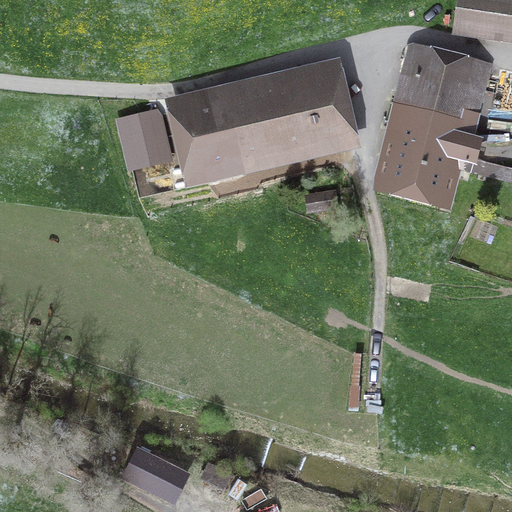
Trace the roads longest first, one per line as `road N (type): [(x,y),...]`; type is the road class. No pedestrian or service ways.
road 1 (track): [(0,57),(81,86),(165,96),(401,34),(511,53)]
road 2 (track): [(375,390),(381,272),(356,45)]
